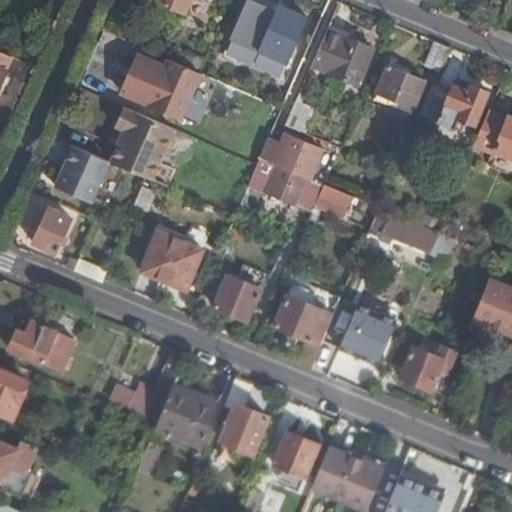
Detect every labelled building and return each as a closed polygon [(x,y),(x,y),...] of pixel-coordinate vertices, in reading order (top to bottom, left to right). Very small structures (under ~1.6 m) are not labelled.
[(165,0),(198,14),(203,0),(165,0)] [(256,0),(248,0),(226,51),(284,76),(310,16),(280,3),(277,9),(256,0)] [(373,46),(328,27),(312,63),(357,82),(373,46)] [(451,46),(436,39),(426,63),(441,69),(451,46)] [(170,57),(143,46),(123,91),(175,114),(191,77),(166,66),(170,57)] [(11,70),(16,58),(0,51),(0,91),(10,70),(11,70)] [(413,106),(425,78),(389,63),(378,90),(413,106)] [(476,123),(490,91),(472,84),(468,91),(454,83),(449,92),(436,88),(424,115),(456,127),(461,117),(476,123)] [(309,108),(296,102),(286,122),(300,129),(309,108)] [(175,127),(125,106),(116,125),(125,129),(111,162),(146,177),(153,179),(165,152),(170,150),(176,139),(173,131),(175,127)] [(509,116),(488,108),(474,141),(495,151),(496,149),(511,155),(511,113),(509,116)] [(273,154),(269,160),(292,171),(308,177),(320,147),(286,132),(277,155),(273,154)] [(109,160),(74,145),(64,167),(70,171),(62,189),(91,201),(109,160)] [(269,160),(261,157),(259,161),(258,163),(249,184),(296,203),(306,180),(308,177),(292,171),(269,160)] [(70,171),(64,167),(55,186),(62,189),(70,171)] [(325,183),(311,178),(299,205),(313,211),(325,183)] [(140,185),(134,202),(149,206),(154,189),(140,185)] [(53,252),(72,218),(50,205),(32,240),(53,252)] [(432,249),(440,231),(435,228),(381,206),(372,224),(432,249)] [(185,288),(203,247),(160,228),(143,268),(185,288)] [(80,260),(75,272),(102,282),(106,270),(80,260)] [(245,318),(260,287),(229,273),(214,305),(245,318)] [(511,334),(511,288),(490,279),(474,318),(511,334)] [(298,362),(312,368),(335,313),(288,292),(274,324),(307,339),(298,362)] [(354,310),(366,316),(371,305),(343,292),(335,313),(312,368),(324,373),(354,310)] [(26,335),(35,320),(24,316),(17,330),(26,335)] [(63,333),(35,320),(26,335),(17,330),(8,347),(58,371),(71,344),(60,339),(63,333)] [(447,373),(452,360),(413,343),(398,375),(430,388),(438,369),(447,373)] [(187,354),(173,348),(150,405),(163,410),(173,388),(176,381),(187,354)] [(0,416),(10,421),(28,383),(0,369),(0,416)] [(255,383),(238,375),(224,406),(235,410),(222,441),(253,454),(270,416),(245,406),(255,383)] [(106,401),(141,415),(150,391),(115,377),(106,401)] [(220,398),(176,381),(173,388),(218,404),(220,398)] [(163,410),(156,428),(200,446),(218,404),(173,388),(163,410)] [(305,477),(319,445),(289,430),(275,464),(305,477)] [(37,447),(21,440),(17,449),(0,440),(0,481),(3,483),(11,466),(27,471),(37,447)] [(161,448),(149,443),(138,469),(151,473),(161,448)] [(329,447),(310,493),(357,511),(365,511),(384,469),(329,447)] [(389,504),(385,511),(411,511),(422,486),(419,485),(424,471),(409,466),(403,477),(401,476),(397,484),(401,487),(394,504),(389,504)] [(194,481),(187,496),(193,497),(201,484),(194,481)] [(119,511),(136,511),(141,500),(127,494),(119,511)] [(247,497),(240,511),(256,511),(261,502),(247,497)] [(0,511),(20,511),(21,511),(0,503),(0,511)]
